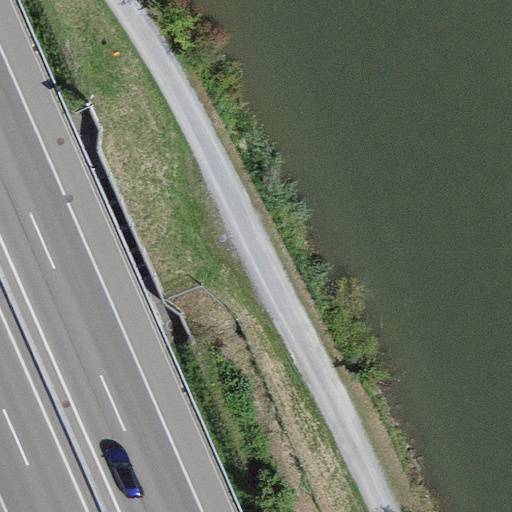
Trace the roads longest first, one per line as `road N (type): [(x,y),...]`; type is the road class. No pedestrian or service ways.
road 1 (track): [(395,511),(216,139),(132,0)]
road 2 (motorway): [(174,511),(0,110)]
road 3 (motorway): [(0,381),(56,511)]
